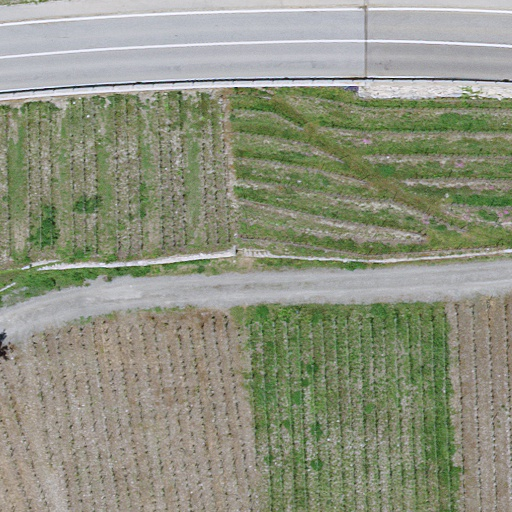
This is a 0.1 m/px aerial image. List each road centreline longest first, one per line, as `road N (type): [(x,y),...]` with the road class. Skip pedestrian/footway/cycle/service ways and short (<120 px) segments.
road 1 (track): [(0,344),(70,312),(511,277)]
road 2 (tertiary): [(511,43),(247,41),(0,60)]
